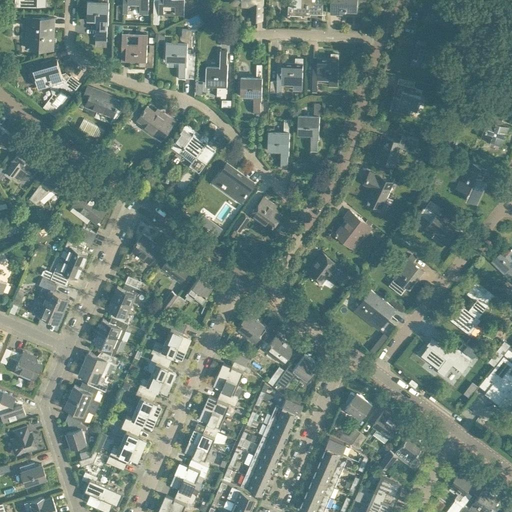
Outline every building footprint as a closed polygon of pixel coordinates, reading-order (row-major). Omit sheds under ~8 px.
[(88,18),(96,18),(96,40),(107,41),(108,0),(103,0),(103,2),(89,1),(88,18)] [(116,17),(123,17),(123,11),(128,11),(128,2),(140,3),(139,12),(149,12),(148,0),(123,0),(123,4),(116,4),(116,17)] [(153,0),(153,23),(158,23),(159,13),(163,13),(164,4),(164,3),(176,4),(176,12),(175,14),(184,14),(184,13),(184,0),(153,0)] [(262,0),(259,0),(231,0),(232,2),(247,3),(246,5),(253,5),(252,18),(261,18),(262,0)] [(310,15),(310,10),(314,10),(314,11),(314,12),(315,12),(323,13),(323,0),(290,0),(290,5),(294,5),(294,14),(310,15)] [(331,0),(331,13),(339,13),(339,10),(347,10),(347,8),(357,8),(357,0),(331,0)] [(431,9),(425,19),(431,22),(450,28),(460,11),(457,9),(462,1),(465,3),(465,2),(460,0),(431,0),(427,7),(431,9)] [(31,34),(30,47),(46,48),(46,44),(52,44),(53,17),(37,16),(37,19),(28,19),(28,34),(31,34)] [(192,46),(192,29),(187,29),(182,28),(182,42),(167,42),(167,58),(179,59),(179,76),(186,76),(186,64),(195,64),(195,51),(187,51),(187,46),(192,46)] [(429,37),(430,33),(419,30),(413,46),(410,45),(407,55),(412,56),(410,64),(419,67),(422,58),(434,61),(438,47),(439,47),(441,40),(429,37)] [(148,34),(138,34),(122,33),(121,58),(126,58),(126,59),(140,60),(140,64),(147,65),(148,34)] [(470,40),(457,36),(454,46),(467,49),(470,40)] [(221,49),(220,66),(208,66),(207,82),(217,83),(217,95),(221,95),(221,97),(226,97),(228,50),(221,49)] [(317,91),(318,79),(329,79),(329,84),(338,84),(339,54),(332,53),(332,58),(318,57),(318,59),(313,58),(312,90),(317,91)] [(61,73),(57,58),(30,66),(31,71),(35,70),(39,87),(50,84),(53,93),(43,105),(56,115),(81,82),(71,74),(70,75),(66,71),(61,73)] [(278,61),(277,71),(277,80),(271,80),(270,91),(277,92),(277,95),(281,95),(282,83),(293,83),(293,89),(302,89),(303,68),(303,58),(296,58),(296,62),(278,61)] [(257,63),(257,77),(242,77),(242,93),(254,93),(253,110),(260,111),(262,63),(257,63)] [(390,109),(399,112),(416,116),(422,88),(400,83),(398,90),(402,91),(400,98),(393,96),(390,109)] [(89,97),(86,105),(97,109),(95,116),(112,123),(123,109),(122,109),(117,107),(118,105),(117,105),(119,100),(106,95),(107,93),(88,85),(84,95),(89,97)] [(314,115),(299,115),(299,131),(311,132),(311,149),(318,149),(319,102),(314,102),(314,115)] [(158,134),(162,137),(174,120),(162,112),(160,115),(147,105),(138,118),(145,124),(144,126),(157,136),(158,134)] [(501,122),(504,111),(488,106),(486,113),(490,115),(483,136),(501,143),(507,124),(501,122)] [(281,165),(288,165),(289,118),(285,118),(284,132),(270,131),(269,148),(281,148),(281,165)] [(182,131),(171,146),(192,161),(189,165),(199,172),(210,157),(216,149),(206,142),(208,140),(208,139),(208,138),(207,137),(203,133),(201,136),(194,132),(196,130),(188,124),(187,124),(186,124),(185,125),(181,130),(182,131)] [(0,144),(1,145),(3,143),(9,145),(15,137),(0,125),(0,144)] [(383,135),(375,158),(395,164),(400,146),(415,151),(419,139),(408,135),(396,132),(394,138),(383,135)] [(14,175),(15,174),(21,178),(29,179),(44,158),(25,144),(13,160),(6,169),(14,175)] [(475,177),(481,165),(469,160),(461,176),(463,176),(457,188),(467,193),(465,197),(476,202),(482,190),(483,191),(488,180),(482,177),(481,180),(475,177)] [(212,182),(240,202),(253,184),(241,176),(243,174),(227,162),(212,182)] [(73,180),(54,165),(30,197),(37,203),(52,189),(55,191),(57,191),(59,192),(61,191),(63,190),(65,189),(66,187),(67,188),(73,180)] [(373,187),(367,200),(380,206),(393,181),(379,175),(370,171),(364,183),(373,187)] [(85,189),(73,204),(96,222),(107,207),(102,203),(103,202),(85,189)] [(270,201),(264,196),(252,213),(272,227),(282,213),(268,203),(270,201)] [(449,213),(441,207),(430,199),(426,205),(436,213),(424,228),(437,238),(444,244),(456,228),(445,219),(449,213)] [(12,209),(8,212),(12,218),(16,215),(12,209)] [(342,224),(335,233),(351,244),(359,233),(363,236),(371,226),(350,209),(344,216),(348,219),(344,225),(342,224)] [(239,231),(249,217),(243,212),(233,227),(239,231)] [(83,226),(78,237),(92,243),(97,232),(83,226)] [(143,257),(150,262),(162,247),(143,232),(137,241),(138,242),(134,249),(143,256),(143,257)] [(69,237),(65,246),(65,248),(65,249),(66,250),(69,251),(66,258),(82,265),(88,253),(82,250),(85,244),(69,237)] [(511,249),(505,255),(506,256),(504,259),(500,254),(492,261),(499,268),(505,274),(509,270),(511,272),(511,249)] [(327,275),(338,284),(347,272),(336,263),(337,262),(323,251),(318,257),(318,258),(309,271),(319,278),(318,279),(320,281),(321,280),(322,281),(327,275)] [(190,268),(171,254),(162,267),(181,281),(190,268)] [(410,288),(424,269),(413,261),(408,257),(393,275),(410,288)] [(58,262),(51,277),(67,285),(69,281),(72,275),(77,277),(82,265),(66,258),(63,264),(58,262)] [(125,282),(139,288),(143,281),(128,275),(125,282)] [(213,285),(200,275),(185,294),(191,299),(195,294),(203,300),(213,285)] [(45,294),(48,295),(45,301),(63,309),(69,296),(55,290),(57,285),(48,281),(49,279),(43,276),(39,284),(43,285),(41,289),(42,290),(46,292),(45,294)] [(358,279),(350,289),(355,293),(363,282),(358,279)] [(123,287),(118,285),(113,296),(131,304),(136,293),(138,294),(141,289),(139,288),(125,282),(123,287)] [(488,307),(493,301),(485,294),(473,285),(467,292),(476,300),(469,309),(461,303),(450,318),(454,321),(453,323),(461,329),(463,326),(470,332),(481,319),(477,316),(486,306),(488,307)] [(25,292),(18,289),(12,302),(19,305),(25,292)] [(371,289),(365,297),(355,309),(377,327),(387,314),(389,315),(395,307),(371,289)] [(172,290),(161,304),(167,308),(171,303),(178,294),(172,290)] [(111,315),(112,315),(129,322),(130,315),(127,314),(131,304),(113,296),(108,307),(113,309),(111,315)] [(33,311),(58,322),(63,309),(45,301),(42,307),(40,306),(39,308),(36,307),(35,307),(33,311)] [(174,313),(178,308),(171,303),(167,308),(174,313)] [(260,320),(248,311),(238,325),(247,332),(246,334),(255,342),(266,328),(258,322),(260,320)] [(103,318),(98,329),(121,339),(129,322),(112,315),(110,320),(103,318)] [(164,329),(169,331),(166,338),(187,347),(191,337),(183,333),(183,332),(181,331),(184,324),(175,320),(169,318),(164,329)] [(100,342),(98,348),(104,351),(114,355),(121,339),(98,329),(94,340),(100,342)] [(295,346),(277,333),(265,349),(283,362),(295,346)] [(151,352),(154,353),(169,359),(171,354),(174,355),(174,353),(182,357),(187,347),(166,338),(164,344),(155,341),(151,352)] [(472,360),(452,344),(447,350),(432,338),(427,344),(428,345),(421,354),(439,367),(438,369),(445,374),(453,364),(463,371),(472,360)] [(504,339),(488,360),(494,365),(511,344),(504,339)] [(468,345),(463,351),(472,358),(477,352),(468,345)] [(6,347),(1,360),(6,362),(9,356),(18,360),(14,370),(33,379),(40,362),(28,357),(30,353),(23,350),(21,354),(12,350),(6,347)] [(226,356),(237,360),(246,364),(250,359),(229,349),(226,356)] [(121,358),(114,355),(104,351),(102,356),(89,351),(84,362),(103,370),(105,365),(108,366),(110,365),(111,362),(116,364),(119,363),(121,358)] [(156,361),(151,372),(172,381),(176,371),(168,367),(169,366),(166,365),(169,359),(154,353),(151,359),(156,361)] [(285,369),(274,385),(281,390),(296,371),(301,374),(309,380),(307,382),(308,382),(312,376),(315,369),(320,362),(319,363),(305,353),(299,361),(293,368),(288,365),(285,369)] [(495,381),(487,392),(499,402),(499,403),(498,403),(500,404),(501,403),(508,409),(508,408),(511,403),(511,375),(507,372),(511,365),(511,362),(504,356),(490,375),(496,380),(495,381)] [(232,366),(224,362),(219,372),(239,381),(244,370),(250,372),(251,368),(246,364),(237,360),(234,365),(232,364),(232,366)] [(92,378),(90,384),(91,384),(99,388),(106,391),(108,385),(107,382),(104,381),(106,378),(105,376),(100,374),(103,370),(84,362),(79,373),(92,378)] [(274,373),(268,380),(274,385),(285,369),(279,365),(274,373)] [(148,379),(143,376),(138,386),(154,394),(157,388),(159,389),(159,388),(167,391),(172,381),(151,372),(148,379)] [(224,388),(222,393),(238,400),(243,388),(237,385),(239,381),(219,372),(215,382),(223,386),(222,387),(224,388)] [(269,384),(265,381),(259,396),(263,397),(265,391),(269,384)] [(88,390),(75,384),(70,395),(98,407),(100,401),(95,398),(99,388),(91,384),(88,390)] [(135,392),(142,396),(137,407),(157,415),(161,405),(153,401),(154,400),(152,399),(154,394),(138,386),(135,392)] [(0,413),(2,420),(25,413),(25,412),(22,400),(21,398),(0,389),(0,413)] [(351,409),(361,417),(372,402),(360,393),(358,396),(352,391),(351,391),(350,392),(346,402),(348,403),(346,406),(351,409)] [(235,405),(238,400),(222,393),(220,398),(218,397),(217,399),(209,395),(205,405),(225,414),(230,403),(235,405)] [(89,411),(95,413),(98,407),(70,395),(65,406),(79,412),(76,417),(85,421),(89,411)] [(286,396),(282,406),(298,413),(299,410),(300,411),(304,403),(286,396)] [(272,414),(293,423),(298,413),(282,406),(276,403),(272,414)] [(227,435),(230,429),(223,427),(225,423),(222,420),(225,414),(205,405),(200,415),(208,419),(208,420),(210,421),(208,426),(227,435)] [(132,418),(127,415),(124,421),(139,428),(142,422),(144,423),(144,422),(153,425),(157,415),(137,407),(132,418)] [(384,409),(382,412),(373,424),(390,437),(401,424),(393,418),(392,419),(389,416),(391,414),(384,409)] [(272,414),(267,424),(289,433),(293,423),(272,414)] [(121,427),(127,429),(122,440),(142,449),(147,439),(138,435),(139,434),(137,433),(139,428),(124,421),(121,427)] [(67,432),(72,447),(87,442),(83,429),(87,428),(86,424),(81,422),(71,425),(73,430),(67,432)] [(284,443),(289,433),(267,424),(263,434),(284,443)] [(15,436),(10,438),(12,445),(10,449),(11,453),(15,454),(36,447),(32,435),(30,436),(27,425),(13,429),(15,436)] [(213,441),(224,441),(227,435),(208,426),(206,431),(203,430),(203,432),(195,428),(190,438),(211,447),(213,441)] [(343,430),(340,437),(352,442),(361,431),(354,426),(349,434),(343,430)] [(359,447),(367,436),(361,431),(352,442),(359,447)] [(404,439),(399,447),(402,449),(405,452),(412,457),(407,463),(415,468),(419,462),(419,458),(415,455),(424,443),(416,437),(417,435),(410,431),(404,439)] [(263,434),(259,444),(280,453),(284,443),(263,434)] [(328,444),(326,446),(342,453),(347,443),(329,436),(326,443),(328,444)] [(194,453),(196,454),(194,459),(209,466),(211,460),(206,458),(211,447),(190,438),(186,448),(194,452),(194,453)] [(119,448),(113,445),(109,455),(124,462),(127,456),(129,457),(130,456),(138,459),(142,449),(122,440),(119,448)] [(276,464),(280,453),(259,444),(254,454),(276,464)] [(342,453),(326,446),(322,457),(343,466),(348,456),(342,453)] [(388,469),(398,454),(390,448),(379,463),(388,469)] [(99,451),(94,449),(92,455),(82,458),(84,465),(94,461),(99,451)] [(250,464),(271,474),(276,464),(254,454),(250,464)] [(109,455),(106,461),(113,464),(122,468),(124,462),(109,455)] [(343,466),(322,457),(318,467),(339,476),(343,466)] [(180,461),(176,471),(196,480),(199,473),(205,476),(209,466),(194,459),(191,464),(189,463),(189,465),(180,461)] [(35,465),(34,461),(19,465),(25,484),(32,482),(33,483),(39,481),(39,480),(46,478),(41,463),(35,465)] [(8,463),(0,465),(0,472),(10,469),(8,463)] [(245,474),(267,484),(271,474),(250,464),(245,474)] [(228,480),(231,474),(230,473),(232,468),(228,467),(223,478),(228,480)] [(339,476),(318,467),(313,477),(335,486),(339,476)] [(458,511),(463,505),(458,502),(468,489),(467,488),(474,478),(460,467),(454,476),(456,478),(451,484),(457,489),(456,491),(458,493),(455,497),(455,499),(445,511),(458,511)] [(92,491),(88,499),(98,504),(107,484),(97,479),(98,475),(85,470),(82,478),(88,481),(85,489),(92,491)] [(197,493),(191,491),(196,480),(176,471),(172,481),(180,485),(179,486),(181,487),(179,492),(195,499),(197,493)] [(241,485),(252,489),(262,494),(267,484),(245,474),(241,485)] [(402,482),(382,474),(375,490),(397,499),(401,491),(398,490),(402,482)] [(313,477),(309,487),(330,496),(335,486),(313,477)] [(349,489),(354,490),(356,484),(352,482),(347,480),(345,485),(350,487),(349,489)] [(222,481),(217,492),(221,494),(224,487),(225,487),(227,483),(222,481)] [(124,491),(115,487),(107,484),(98,504),(109,508),(112,500),(119,503),(124,491)] [(470,506),(478,511),(477,511),(488,511),(499,497),(485,486),(470,506)] [(309,487),(304,497),(326,507),(330,496),(309,487)] [(359,489),(355,498),(360,500),(364,491),(359,489)] [(257,497),(240,490),(236,500),(252,507),(257,497)] [(397,499),(375,490),(369,505),(385,511),(388,511),(391,506),(394,507),(397,499)] [(174,498),(166,494),(162,504),(179,511),(182,511),(185,506),(190,509),(195,499),(179,492),(177,497),(175,497),(174,498)] [(217,503),(218,500),(221,494),(217,492),(213,502),(217,503)] [(29,500),(24,502),(27,511),(57,511),(52,496),(43,498),(43,496),(29,500)] [(300,507),(310,511),(323,511),(326,507),(304,497),(300,507)] [(236,500),(231,510),(235,511),(250,511),(252,507),(236,500)]
